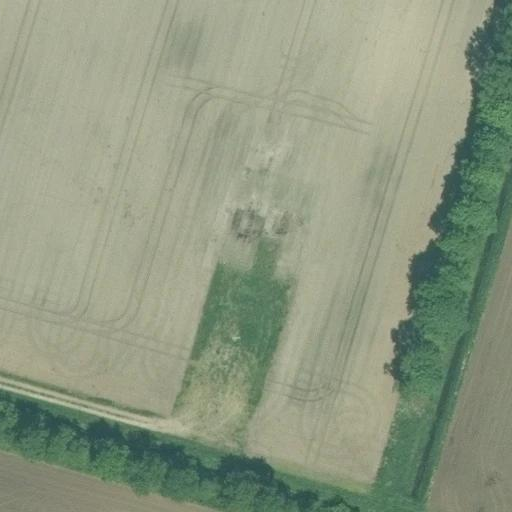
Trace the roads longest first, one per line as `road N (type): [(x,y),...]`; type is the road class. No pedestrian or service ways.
road 1 (track): [(393,511),(511,107)]
road 2 (track): [(0,385),(167,432),(226,376)]
